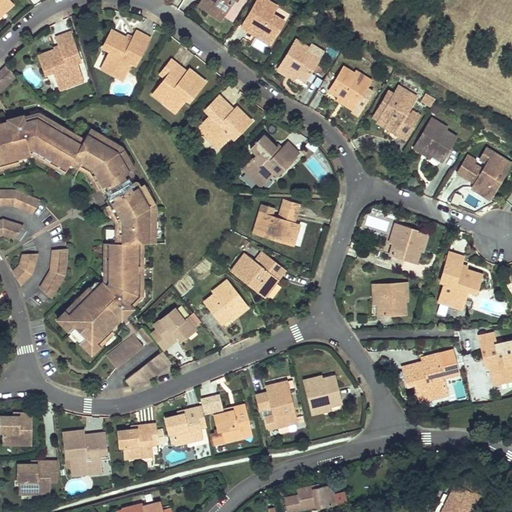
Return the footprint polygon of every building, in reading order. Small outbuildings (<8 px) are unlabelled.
[(0,0),(0,11),(1,11),(3,13),(11,5),(6,0),(0,0)] [(228,1),(229,0),(235,0),(238,1),(238,0),(201,0),(198,5),(222,21),(233,4),(228,1)] [(275,6),(265,0),(256,0),(240,27),(251,34),(254,27),(273,38),(282,23),(269,15),(275,6)] [(302,22),(296,18),(293,23),(299,27),(302,22)] [(273,38),(254,27),(251,34),(268,45),(273,38)] [(129,44),(123,41),(124,38),(110,31),(101,49),(108,52),(100,69),(122,80),(130,63),(135,65),(149,38),(136,31),(132,39),(129,44)] [(80,62),(68,33),(55,38),(58,45),(62,55),(56,58),(53,51),(38,57),(44,74),(53,71),(60,89),(82,81),(75,64),(80,62)] [(132,39),(125,36),(124,38),(123,41),(129,44),(132,39)] [(310,49),(296,41),(279,70),(289,76),(291,73),(296,76),(306,82),(314,70),(315,66),(319,61),(325,51),(313,44),(310,49)] [(62,55),(58,45),(52,48),(53,51),(56,58),(62,55)] [(315,66),(314,70),(324,76),(330,65),(320,59),(319,61),(315,66)] [(183,79),(179,76),(183,71),(171,61),(160,73),(168,80),(164,85),(174,94),(164,105),(176,114),(188,100),(189,101),(205,83),(190,71),(187,75),(183,79)] [(6,63),(0,68),(0,90),(17,74),(6,63)] [(371,83),(357,74),(355,77),(343,70),(339,77),(331,72),(318,92),(327,97),(330,93),(340,98),(346,103),(344,105),(355,111),(353,113),(360,117),(374,94),(367,90),(371,83)] [(174,94),(164,85),(155,96),(164,105),(174,94)] [(387,109),(378,124),(396,134),(417,98),(399,88),(389,104),(393,106),(390,110),(387,109)] [(428,95),(423,102),(432,108),(434,104),(436,100),(428,95)] [(221,98),(207,113),(211,117),(225,103),(221,98)] [(235,141),(252,124),(237,110),(231,116),(228,113),(232,109),(225,103),(211,117),(203,126),(214,136),(210,141),(220,151),(232,138),(235,141)] [(0,161),(3,161),(4,165),(18,162),(16,155),(30,152),(35,151),(42,155),(40,158),(54,166),(57,162),(65,167),(69,161),(86,171),(88,175),(90,174),(97,188),(132,169),(121,147),(107,139),(106,142),(99,138),(101,135),(88,128),(82,137),(70,130),(68,133),(61,129),(63,126),(38,112),(23,116),(8,120),(0,121),(0,161)] [(413,112),(405,125),(413,129),(421,117),(413,112)] [(448,128),(433,119),(415,149),(425,155),(427,151),(433,155),(444,161),(457,138),(446,131),(448,128)] [(405,125),(399,136),(406,140),(413,129),(405,125)] [(203,126),(199,131),(210,141),(214,136),(203,126)] [(257,156),(244,170),(261,187),(275,172),(278,175),(299,154),(288,144),(283,150),(276,157),(272,153),(277,148),(265,136),(251,151),(257,156)] [(277,148),(272,153),(276,157),(283,150),(279,146),(277,148)] [(477,161),(470,157),(461,174),(478,184),(475,189),(493,199),(501,184),(497,182),(500,177),(504,180),(511,165),(511,162),(507,160),(502,156),(495,153),(489,149),(483,160),(490,163),(485,170),(475,165),(477,161)] [(57,162),(54,166),(63,171),(65,167),(57,162)] [(128,176),(104,189),(108,197),(132,183),(128,176)] [(71,302),(55,318),(68,332),(71,329),(78,336),(75,339),(88,352),(111,330),(107,327),(120,313),(129,305),(139,295),(140,265),(136,265),(137,257),(140,256),(141,242),(149,242),(153,242),(153,239),(154,227),(150,228),(150,220),(154,220),(155,206),(140,183),(105,203),(112,216),(110,217),(113,222),(113,241),(105,241),(105,252),(101,252),(100,267),(105,267),(104,277),(99,281),(92,290),(88,285),(77,296),(80,299),(74,305),(71,302)] [(14,189),(0,189),(0,204),(13,204),(32,213),(41,201),(14,189)] [(299,206),(282,202),(279,214),(282,215),(284,208),(297,212),(299,206)] [(264,207),(256,233),(295,245),(301,226),(296,224),(288,222),(287,225),(283,224),(284,220),(281,219),(274,217),(276,210),(264,207)] [(297,212),(284,208),(282,215),(282,216),(297,221),(299,213),(297,212)] [(297,221),(282,216),(281,219),(284,220),(283,224),(287,225),(288,222),(296,224),(297,221)] [(0,234),(3,234),(15,238),(24,226),(3,219),(0,219),(0,234)] [(396,242),(392,255),(419,263),(422,251),(425,251),(430,235),(397,225),(394,235),(398,236),(396,242)] [(64,274),(67,248),(52,249),(50,269),(39,288),(51,298),(64,274)] [(31,273),(37,253),(23,253),(20,264),(13,271),(20,284),(31,273)] [(446,285),(441,303),(463,310),(469,291),(478,294),(483,276),(466,271),(464,277),(460,275),(463,266),(465,258),(452,253),(442,284),(446,285)] [(264,254),(258,262),(275,274),(280,267),(264,254)] [(246,256),(234,271),(266,296),(278,281),(264,270),(262,273),(260,271),(262,268),(246,256)] [(217,293),(204,303),(221,324),(230,317),(235,313),(238,316),(249,307),(228,282),(216,292),(217,293)] [(380,305),(380,316),(407,315),(407,301),(410,300),(409,284),(375,285),(375,297),(379,297),(380,305)] [(77,296),(71,302),(74,305),(80,299),(77,296)] [(129,305),(120,313),(123,316),(132,307),(129,305)] [(443,317),(446,307),(439,305),(436,315),(443,317)] [(201,321),(194,311),(183,319),(175,307),(153,322),(156,325),(167,342),(174,337),(172,333),(175,331),(180,339),(194,329),(193,327),(201,321)] [(156,325),(149,330),(161,346),(167,342),(156,325)] [(152,341),(141,328),(136,333),(146,345),(152,341)] [(71,329),(68,332),(75,339),(78,336),(71,329)] [(144,345),(135,333),(108,355),(117,367),(144,345)] [(493,333),(478,336),(485,366),(489,365),(493,383),(511,378),(511,340),(496,344),(493,333)] [(443,377),(448,376),(459,372),(452,348),(441,352),(422,357),(424,363),(420,364),(419,361),(409,365),(415,385),(418,396),(433,391),(435,398),(448,394),(443,377)] [(136,370),(143,381),(150,379),(172,364),(162,351),(136,370)] [(402,367),(409,387),(415,385),(409,365),(402,367)] [(143,381),(136,370),(124,379),(127,384),(143,381)] [(325,374),(306,379),(314,412),(324,409),(323,406),(331,404),(342,401),(336,375),(325,378),(325,374)] [(269,427),(297,420),(287,380),(267,385),(269,391),(257,394),(261,409),(272,407),(274,414),(267,416),(269,427)] [(418,396),(421,402),(435,398),(433,391),(418,396)] [(219,394),(209,397),(213,412),(217,430),(222,429),(225,442),(244,437),(242,432),(250,430),(244,405),(236,407),(237,413),(234,414),(233,410),(224,413),(219,394)] [(209,397),(200,399),(202,406),(204,414),(213,412),(209,397)] [(202,406),(195,408),(200,427),(207,426),(202,406)] [(200,427),(195,408),(188,410),(189,417),(185,418),(185,414),(166,419),(172,445),(177,444),(177,445),(196,440),(194,434),(201,432),(200,427)] [(3,439),(4,447),(23,445),(23,442),(31,441),(28,416),(20,417),(21,421),(0,423),(0,437),(0,439),(3,439)] [(151,445),(158,444),(157,424),(139,426),(140,429),(118,433),(120,448),(125,447),(127,459),(144,456),(143,452),(152,451),(151,445)] [(85,441),(84,430),(63,433),(66,458),(67,468),(72,467),(73,478),(87,476),(86,469),(101,468),(99,455),(96,433),(90,434),(91,440),(85,441)] [(104,432),(96,433),(99,455),(106,453),(104,432)] [(23,481),(23,492),(44,491),(44,486),(52,486),(52,480),(51,460),(43,460),(43,465),(35,465),(21,466),(21,482),(23,481)] [(51,460),(52,480),(59,480),(59,460),(51,460)] [(101,475),(101,468),(86,469),(87,476),(101,475)] [(443,493),(434,511),(464,511),(463,511),(465,508),(471,511),(478,496),(482,498),(486,489),(465,479),(461,487),(455,484),(449,496),(443,493)] [(298,495),(284,498),(287,511),(290,511),(316,506),(316,509),(336,504),(331,483),(320,486),(313,488),(312,484),(296,488),(298,495)] [(414,497),(408,501),(411,507),(418,503),(414,497)] [(408,501),(402,504),(405,510),(411,507),(408,501)] [(143,503),(121,508),(122,511),(162,511),(160,502),(143,506),(143,503)]
